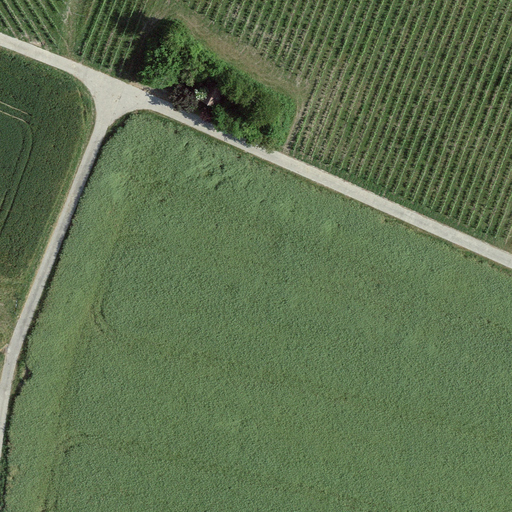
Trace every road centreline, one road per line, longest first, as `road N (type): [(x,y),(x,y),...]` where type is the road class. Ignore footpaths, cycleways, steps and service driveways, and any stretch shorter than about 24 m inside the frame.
road 1 (track): [(0,43),(511,264)]
road 2 (track): [(115,90),(9,367),(0,432)]
